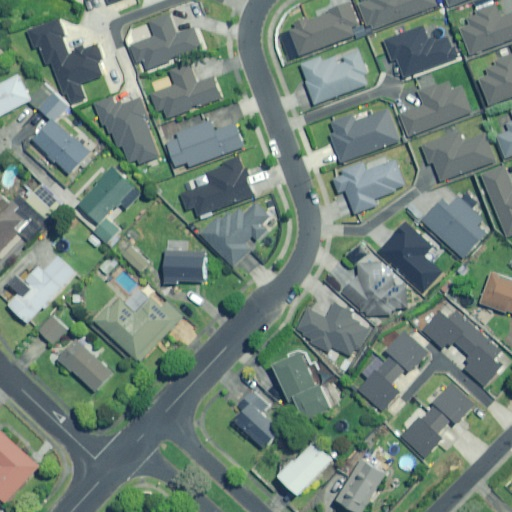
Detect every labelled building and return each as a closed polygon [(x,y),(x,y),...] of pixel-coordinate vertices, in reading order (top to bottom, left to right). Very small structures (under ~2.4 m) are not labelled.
[(374,20),(377,28),(438,7),(435,0),(371,0),(372,1),(362,5),(368,23),(374,20)] [(359,25),(351,4),(330,12),(331,13),(291,28),(301,56),(356,36),(353,28),(359,25)] [(511,15),(504,18),(499,4),(469,15),(473,25),(463,29),(473,55),(511,40),(511,15)] [(140,65),(145,63),(148,69),(204,49),(196,29),(178,35),(170,14),(152,21),(158,37),(133,46),(140,65)] [(67,39),(59,20),(30,32),(37,49),(41,48),(48,65),(53,63),(66,94),(68,93),(73,106),(87,100),(81,85),(103,77),(99,65),(104,63),(97,44),(70,55),(64,40),(67,39)] [(431,44),(424,27),(387,41),(394,62),(399,60),(406,78),(458,59),(450,37),(431,44)] [(372,84),(360,50),(322,64),(320,58),(302,65),(316,104),(372,84)] [(511,55),(496,62),(501,73),(482,79),(492,105),(511,97),(511,55)] [(198,84),(191,63),(172,70),(178,86),(152,95),(159,112),(166,109),(169,118),(222,98),(215,78),(198,84)] [(0,117),(32,101),(20,76),(0,86),(0,117)] [(462,84),(449,89),(446,82),(421,91),(426,105),(403,114),(411,136),(473,113),(462,84)] [(106,128),(108,128),(111,136),(113,135),(118,150),(125,147),(131,162),(139,160),(140,164),(160,157),(147,120),(149,119),(142,99),(117,108),(113,96),(96,102),(106,128)] [(400,142),(389,110),(357,122),(355,116),(334,124),(337,131),(334,140),(343,163),(400,142)] [(92,152),(53,119),(34,142),(72,175),(92,152)] [(216,132),(212,121),(178,134),(179,138),(169,142),(178,167),(190,162),(192,167),(245,147),(236,124),(216,132)] [(511,122),(509,123),(511,130),(511,131),(499,137),(508,158),(511,156),(511,122)] [(463,142),(460,133),(425,145),(432,164),(436,162),(443,181),(496,162),(486,134),(463,142)] [(255,196),(241,157),(224,164),(226,169),(187,183),(190,192),(184,194),(190,210),(197,207),(201,217),(255,196)] [(406,188),(396,160),(368,171),(365,163),(340,172),(341,177),(334,180),(339,194),(347,191),(356,215),(378,206),(376,200),(406,188)] [(136,189),(115,165),(97,182),(100,184),(80,203),(99,224),(136,189)] [(511,182),(506,167),(483,175),(506,238),(511,236),(511,182)] [(0,253),(21,232),(30,222),(11,205),(0,193),(0,253)] [(474,210),(461,196),(446,211),(439,203),(422,220),(463,259),(490,231),(481,222),(484,219),(474,210)] [(270,218),(256,203),(244,215),(238,209),(223,223),(219,219),(203,234),(234,267),(251,251),(246,245),(254,238),(257,241),(268,231),(263,225),(270,218)] [(107,219),(88,241),(96,248),(101,242),(110,250),(119,240),(115,236),(121,230),(107,219)] [(432,248),(406,223),(381,250),(425,292),(442,274),(424,257),(432,248)] [(140,237),(133,231),(115,248),(140,273),(151,262),(133,244),(140,237)] [(205,282),(205,253),(165,252),(165,283),(178,283),(178,281),(205,282)] [(77,273),(59,257),(45,272),(40,268),(25,284),(17,276),(9,285),(20,295),(10,305),(30,324),(77,273)] [(119,264),(111,257),(98,270),(105,277),(119,264)] [(394,278),(382,278),(383,264),(359,263),(358,277),(342,293),(361,312),(366,312),(365,316),(393,317),(393,310),(405,310),(405,285),(393,285),(394,278)] [(511,282),(493,275),(482,304),(506,313),(507,310),(511,312),(511,282)] [(162,308),(141,289),(126,305),(118,297),(96,321),(141,363),(184,317),(168,302),(162,308)] [(477,304),(472,295),(462,301),(467,310),(477,304)] [(354,314),(335,304),(326,319),(309,310),(297,332),(314,341),(313,344),(329,353),(333,347),(354,359),(370,330),(351,320),(354,314)] [(503,355),(458,311),(452,318),(444,310),(425,330),(446,350),(450,346),(452,348),(456,343),(470,357),(468,359),(471,363),(466,369),(486,389),(505,369),(497,361),(503,355)] [(68,331),(54,317),(40,331),(54,345),(68,331)] [(430,354),(407,332),(389,351),(395,356),(362,390),(384,412),(401,394),(394,387),(409,371),(412,374),(430,354)] [(114,374),(77,340),(58,361),(68,369),(70,367),(97,392),(114,374)] [(318,388),(302,354),(274,367),(291,403),(298,400),(308,422),(332,411),(321,387),(318,388)] [(424,421),(421,419),(404,437),(427,459),(444,442),(440,438),(455,421),(459,425),(478,405),(454,383),(435,403),(438,406),(424,421)] [(268,408),(252,392),(236,407),(243,414),(234,423),(249,438),(252,435),(265,449),(282,432),(263,412),(268,408)] [(40,467),(0,430),(0,496),(7,503),(40,467)] [(317,441),(298,462),(282,478),(301,496),(336,459),(317,441)] [(368,511),(389,477),(363,461),(339,502),(355,511),(368,511)] [(511,511),(511,501),(501,511),(511,511)]
